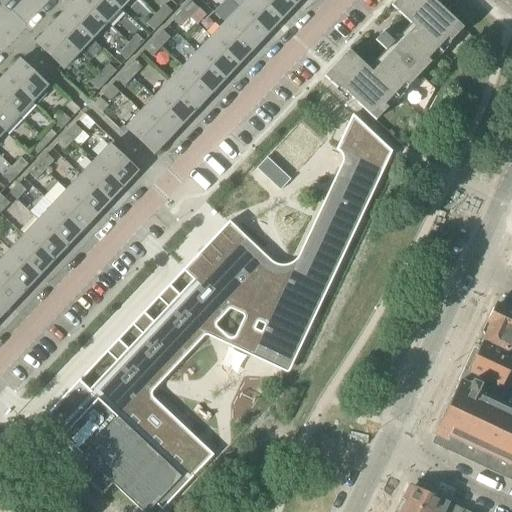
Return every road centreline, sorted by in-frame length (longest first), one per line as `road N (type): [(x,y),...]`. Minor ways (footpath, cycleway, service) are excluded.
road 1 (residential): [(0,358),(340,0)]
road 2 (tertiary): [(387,444),(469,269)]
road 3 (residential): [(387,444),(511,505)]
